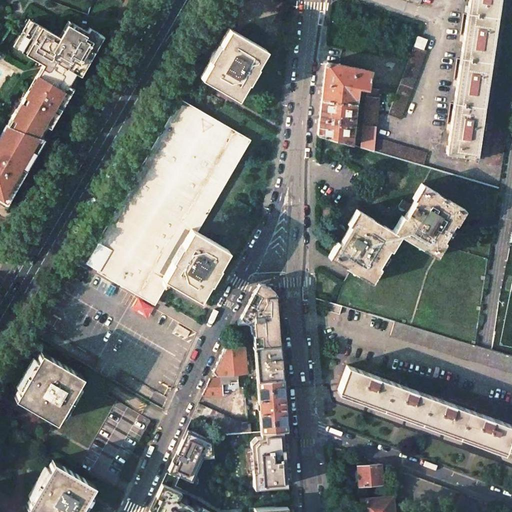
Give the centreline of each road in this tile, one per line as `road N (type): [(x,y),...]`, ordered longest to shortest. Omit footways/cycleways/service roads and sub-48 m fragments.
road 1 (tertiary): [(0,317),(179,18)]
road 2 (residential): [(247,262),(131,511)]
road 3 (residential): [(511,499),(307,424)]
road 4 (residential): [(307,424),(295,265)]
road 5 (residential): [(295,137),(311,0)]
road 6 (residential): [(295,137),(271,217),(247,262)]
road 7 (residential): [(295,265),(295,137)]
